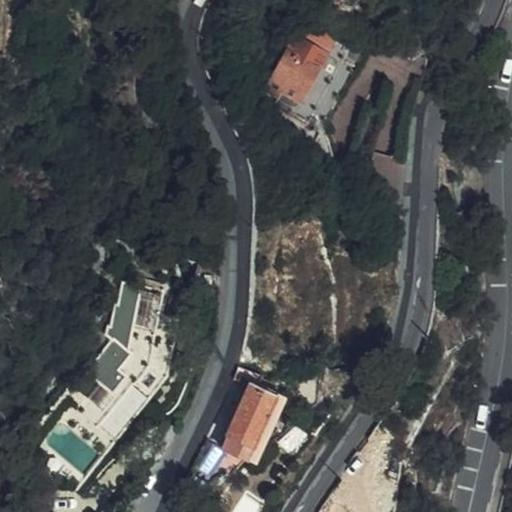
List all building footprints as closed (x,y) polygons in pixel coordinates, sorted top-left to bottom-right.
[(331,51),(330,51),(298,34),(266,92),(279,99),(283,91),(304,103),(331,51)] [(336,42),(330,51),(331,51),(304,103),(318,111),(350,50),(336,42)] [(318,111),(304,103),(294,122),(308,130),(318,111)] [(405,163),(406,157),(386,157),(384,188),(403,189),(405,163)] [(470,216),(442,214),(442,228),(440,291),(470,292),(470,216)] [(310,239),(317,237),(319,231),(315,225),(308,225),(304,229),(304,235),(310,239)] [(218,283),(220,272),(211,271),(209,282),(218,283)] [(149,331),(152,309),(150,308),(153,283),(132,279),(131,282),(123,280),(118,304),(116,304),(112,335),(78,377),(80,379),(64,399),(66,401),(88,419),(111,391),(117,396),(144,362),(140,358),(153,341),(154,332),(149,331)] [(158,310),(152,309),(149,331),(154,332),(158,310)] [(334,357),(336,371),(346,370),(343,356),(334,357)] [(245,404),(236,422),(223,447),(247,458),(277,395),(254,385),(245,404)] [(88,419),(66,401),(63,405),(92,427),(102,414),(106,416),(108,413),(119,398),(117,396),(111,391),(88,419)] [(226,417),(236,422),(245,404),(241,402),(231,407),(226,417)] [(123,425),(108,413),(106,416),(102,414),(92,427),(79,442),(92,452),(103,440),(116,431),(123,425)] [(204,478),(210,481),(230,470),(236,459),(218,449),(204,478)] [(230,470),(210,481),(219,486),(224,483),(230,470)]
